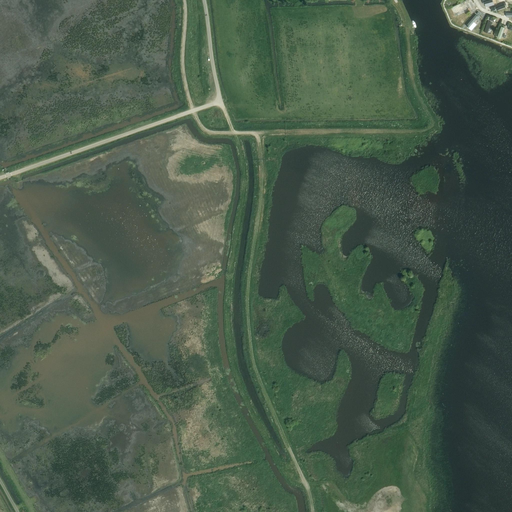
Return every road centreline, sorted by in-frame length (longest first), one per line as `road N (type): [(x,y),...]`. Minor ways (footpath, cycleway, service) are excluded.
road 1 (track): [(313,511),(251,351),(247,288),(261,171),(256,133),(233,132)]
road 2 (unclassified): [(0,178),(220,102),(204,0)]
road 3 (track): [(184,0),(190,102),(202,127),(233,132)]
